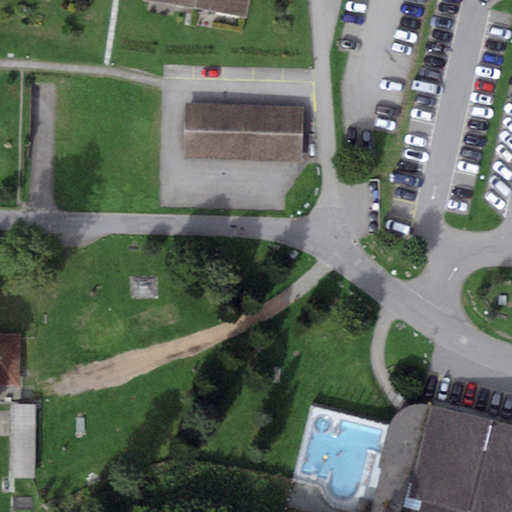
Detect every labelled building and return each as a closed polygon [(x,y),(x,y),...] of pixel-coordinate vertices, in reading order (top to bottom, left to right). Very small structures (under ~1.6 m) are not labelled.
[(251,0),(156,0),(249,17),(251,0)] [(295,106),(185,104),(184,156),(294,158),(295,106)] [(18,336),(0,336),(0,385),(18,386),(18,336)] [(403,380),(394,385),(401,400),(410,395),(403,380)] [(36,404),(14,403),(13,478),(35,478),(36,404)] [(402,410),(391,422),(366,511),(511,511),(511,428),(416,405),(402,410)]
